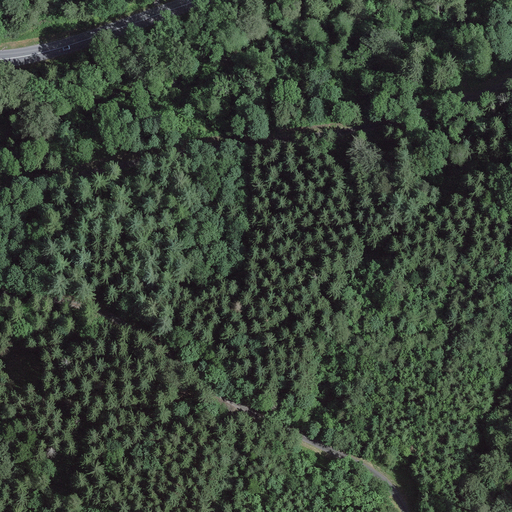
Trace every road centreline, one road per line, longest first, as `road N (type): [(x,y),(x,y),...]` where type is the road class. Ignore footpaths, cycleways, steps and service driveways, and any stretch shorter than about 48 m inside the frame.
road 1 (track): [(0,191),(175,154),(384,125),(511,80)]
road 2 (track): [(405,511),(363,465),(203,385),(110,316),(0,293)]
road 3 (tertiary): [(0,58),(52,49),(197,0)]
